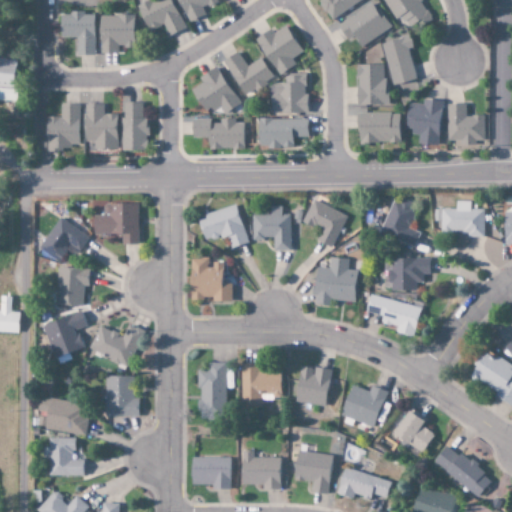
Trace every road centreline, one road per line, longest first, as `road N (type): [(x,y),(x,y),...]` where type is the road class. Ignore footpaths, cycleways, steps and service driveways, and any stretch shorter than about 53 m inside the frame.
road 1 (residential): [(511,173),(40,179),(23,195),(26,511)]
road 2 (residential): [(167,72),(172,511)]
road 3 (residential): [(172,331),(349,341),(423,377),(511,440)]
road 4 (residential): [(50,83),(167,72),(275,0)]
road 5 (residential): [(290,0),(332,65),(337,174)]
road 6 (residential): [(423,377),(488,297),(511,289)]
